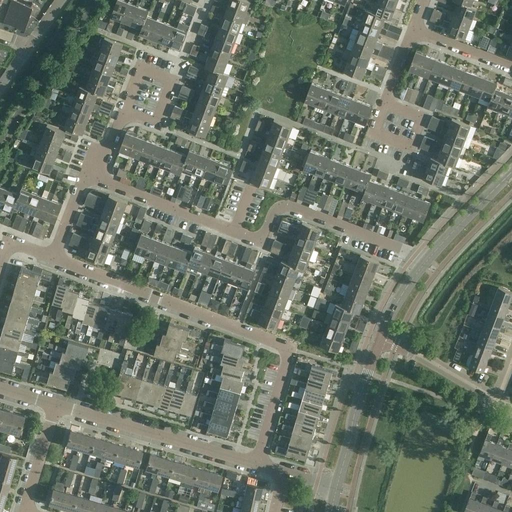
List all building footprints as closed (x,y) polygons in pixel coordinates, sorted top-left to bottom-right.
[(18,26),(19,23),(25,27),(39,8),(31,2),(29,5),(14,0),(10,0),(3,21),(23,28),(18,26)] [(124,14),(128,2),(124,0),(117,0),(111,17),(121,21),(124,14)] [(229,0),(228,4),(247,11),(250,1),(246,0),(229,0)] [(395,8),(398,0),(376,0),(376,1),(395,8)] [(477,8),(471,6),(458,1),(454,0),(451,0),(450,4),(449,5),(456,8),(454,11),(466,16),(473,18),(477,8)] [(385,17),(391,19),(395,8),(376,1),(373,11),(372,11),(385,16),(385,17)] [(131,25),(138,6),(128,2),(124,14),(121,21),(131,25)] [(186,3),(183,11),(194,15),(197,6),(186,3)] [(243,22),(247,11),(228,4),(224,15),(243,22)] [(148,15),(150,10),(138,6),(131,25),(141,28),(142,29),(147,15),(148,15)] [(367,10),(363,20),(381,26),(388,29),(390,23),(391,22),(384,20),(385,17),(385,16),(372,11),(373,11),(367,9),(367,10)] [(432,14),(444,19),(446,13),(434,9),(432,14)] [(469,28),(473,18),(466,16),(454,11),(450,21),(469,28)] [(442,25),(444,19),(432,14),(429,20),(435,22),(442,25)] [(141,28),(139,33),(150,38),(157,19),(148,15),(147,15),(142,29),(141,28)] [(239,32),(243,22),(224,15),(221,25),(239,32)] [(345,17),(342,23),(349,26),(352,20),(345,17)] [(160,41),(167,23),(157,19),(150,38),(160,41)] [(450,21),(444,19),(442,25),(441,26),(448,28),(446,32),(465,39),(469,28),(450,21)] [(378,37),(381,27),(363,20),(359,29),(378,37)] [(170,45),(177,26),(167,23),(160,41),(170,45)] [(388,29),(400,34),(403,28),(390,23),(388,29)] [(235,42),(239,32),(221,25),(217,35),(235,42)] [(177,26),(170,45),(180,49),(187,30),(177,26)] [(380,49),(383,44),(383,43),(376,40),(378,37),(359,29),(355,40),(374,47),(380,49)] [(398,39),(400,34),(388,29),(386,35),(398,39)] [(231,52),(235,42),(217,35),(213,45),(231,52)] [(478,46),(485,49),(490,37),(482,35),(478,46)] [(101,47),(119,54),(123,44),(105,36),(101,47)] [(370,57),(374,47),(355,40),(352,50),(370,57)] [(380,49),(393,54),(395,48),(383,44),(380,49)] [(228,62),(231,52),(213,45),(209,55),(228,62)] [(116,64),(119,54),(101,47),(97,57),(116,64)] [(391,59),(393,54),(380,49),(378,55),(391,59)] [(366,67),(373,69),(375,63),(375,62),(371,61),(372,58),(370,57),(352,50),(348,60),(366,67)] [(419,73),(426,55),(416,51),(409,70),(419,73)] [(205,66),(211,68),(211,67),(224,72),(228,62),(209,55),(205,66)] [(429,77),(436,59),(426,55),(419,73),(429,77)] [(112,74),(116,64),(97,57),(93,67),(112,74)] [(439,81),(446,62),(436,59),(429,77),(439,81)] [(362,78),(366,67),(348,60),(344,71),(362,78)] [(449,85),(456,66),(446,62),(439,81),(449,85)] [(375,63),(373,69),(385,74),(387,68),(375,63)] [(188,71),(201,76),(203,70),(190,65),(188,71)] [(459,89),(466,70),(456,66),(449,85),(459,89)] [(108,84),(112,74),(93,67),(89,77),(108,84)] [(229,74),(224,72),(211,67),(211,68),(207,78),(225,85),(229,74)] [(383,80),(385,74),(373,69),(370,75),(383,80)] [(469,92),(476,74),(466,70),(459,89),(469,92)] [(199,81),(201,76),(188,71),(185,76),(199,81)] [(479,96),(487,78),(476,74),(469,92),(479,96)] [(98,93),(104,95),(106,89),(113,92),(115,87),(108,84),(89,77),(86,88),(85,88),(98,93)] [(221,95),(225,85),(207,78),(203,88),(221,95)] [(495,87),(498,82),(487,78),(479,96),(490,100),(495,87)] [(315,104),(322,86),(312,82),(305,101),(315,104)] [(180,91),(193,96),(195,90),(182,85),(180,91)] [(85,88),(86,88),(80,86),(76,96),(95,103),(98,93),(85,88)] [(325,108),(332,89),(322,86),(315,104),(325,108)] [(409,101),(413,89),(408,87),(403,99),(409,101)] [(490,100),(488,105),(498,109),(505,91),(495,87),(490,100)] [(217,105),(221,95),(203,88),(199,98),(217,105)] [(336,112),(343,93),(332,89),(325,108),(336,112)] [(413,89),(409,101),(415,103),(419,91),(413,89)] [(191,101),(193,96),(180,91),(178,96),(191,101)] [(511,104),(511,102),(511,93),(505,91),(498,109),(508,113),(511,104)] [(346,116),(353,97),(343,93),(336,112),(346,116)] [(429,108),(433,96),(428,94),(423,107),(429,108)] [(91,113),(95,103),(76,96),(73,106),(91,113)] [(433,96),(429,108),(435,111),(439,98),(433,96)] [(356,119),(363,101),(353,97),(346,116),(356,119)] [(214,115),(217,105),(199,98),(195,108),(214,115)] [(100,105),(113,110),(115,104),(102,100),(100,105)] [(363,101),(356,119),(367,123),(373,105),(363,101)] [(111,115),(113,110),(100,105),(98,111),(111,115)] [(172,111),(185,116),(187,112),(188,110),(174,105),(172,111)] [(87,123),(91,113),(73,106),(69,116),(87,123)] [(210,125),(214,115),(195,108),(193,114),(187,112),(185,116),(192,118),(210,125)] [(183,122),(185,116),(172,111),(170,117),(183,122)] [(430,121),(442,126),(444,120),(432,115),(430,121)] [(83,134),(87,123),(69,116),(65,127),(83,134)] [(192,118),(185,116),(183,122),(183,123),(189,125),(188,129),(206,136),(210,125),(192,118)] [(453,130),(466,135),(470,125),(451,118),(447,128),(453,130)] [(270,130),(288,137),(292,126),(274,119),(270,130)] [(93,125),(105,130),(107,124),(95,120),(93,125)] [(440,132),(442,126),(430,121),(428,127),(440,132)] [(43,135),(62,142),(66,131),(47,124),(43,135)] [(103,136),(105,130),(93,125),(91,131),(103,136)] [(462,145),(466,135),(453,130),(447,128),(444,138),(462,145)] [(285,147),(288,137),(270,130),(266,140),(285,147)] [(130,154),(137,135),(126,131),(119,150),(130,154)] [(58,152),(62,142),(43,135),(39,145),(58,152)] [(140,158),(147,139),(137,135),(130,154),(140,158)] [(422,141),(435,146),(437,140),(424,136),(422,141)] [(459,155),(462,145),(444,138),(440,148),(459,155)] [(152,157),(157,143),(147,139),(140,158),(150,162),(152,157)] [(281,157),(285,147),(266,140),(262,150),(281,157)] [(432,152),(435,146),(422,141),(420,147),(432,152)] [(160,166),(167,147),(157,143),(152,157),(150,162),(160,166)] [(54,162),(58,152),(39,145),(36,155),(54,162)] [(170,170),(177,151),(167,147),(160,166),(170,170)] [(449,164),(455,166),(459,155),(440,148),(436,159),(449,164)] [(192,172),(200,153),(189,149),(187,155),(181,172),(191,176),(192,172)] [(277,167),(281,157),(262,150),(258,160),(277,167)] [(313,173),(320,154),(310,150),(303,169),(313,173)] [(180,174),(181,172),(187,155),(177,151),(170,170),(180,174)] [(50,173),(54,162),(36,155),(31,153),(27,164),(50,173)] [(202,176),(210,157),(200,153),(192,172),(202,176)] [(323,177),(331,157),(320,154),(313,173),(323,177)] [(213,180),(220,161),(210,157),(202,176),(213,180)] [(333,180),(341,161),(331,157),(323,177),(333,180)] [(436,159),(430,157),(426,167),(445,174),(449,164),(436,159)] [(273,177),(277,167),(258,160),(254,170),(273,177)] [(220,161),(213,180),(223,184),(230,165),(220,161)] [(344,184),(351,165),(341,161),(333,180),(344,184)] [(354,188),(361,169),(351,165),(344,184),(354,188)] [(441,185),(445,174),(426,167),(422,178),(441,185)] [(369,179),(371,173),(361,169),(354,188),(363,192),(364,192),(369,179)] [(269,187),(273,177),(254,170),(251,180),(269,187)] [(373,201),(377,190),(380,183),(369,179),(364,192),(363,192),(361,197),(373,201)] [(382,205),(389,187),(380,183),(377,190),(373,201),(382,205)] [(182,200),(187,187),(181,185),(176,198),(182,200)] [(9,191),(9,190),(0,186),(0,207),(2,208),(9,191)] [(303,201),(308,188),(302,186),(297,198),(303,201)] [(187,187),(182,200),(187,202),(192,190),(187,187)] [(393,209),(399,190),(389,187),(382,205),(393,209)] [(21,188),(19,193),(19,194),(14,207),(15,207),(25,211),(32,192),(21,188)] [(308,188),(303,201),(308,203),(313,190),(308,188)] [(13,212),(15,207),(14,207),(19,194),(19,193),(9,190),(9,191),(2,208),(13,212)] [(403,213),(410,194),(399,190),(393,209),(403,213)] [(35,215),(42,196),(32,192),(25,211),(35,215)] [(86,198),(98,203),(100,197),(88,193),(86,198)] [(202,208),(207,195),(201,193),(196,206),(202,208)] [(323,208),(327,196),(322,194),(317,206),(323,208)] [(413,216),(420,198),(410,194),(403,213),(413,216)] [(104,205),(123,212),(127,202),(108,195),(104,205)] [(207,195),(202,208),(207,210),(212,197),(207,195)] [(45,218),(52,200),(42,196),(35,215),(45,218)] [(327,196),(323,208),(329,210),(333,198),(327,196)] [(96,209),(98,203),(86,198),(83,204),(96,209)] [(420,198),(413,216),(423,220),(430,202),(420,198)] [(52,200),(45,218),(47,219),(56,222),(63,204),(52,200)] [(343,216),(348,203),(342,201),(338,214),(343,216)] [(348,203),(343,216),(349,218),(353,205),(348,203)] [(119,223),(123,212),(104,205),(101,215),(119,223)] [(78,218),(91,223),(93,217),(80,213),(78,218)] [(18,229),(22,216),(16,214),(12,227),(18,229)] [(116,232),(119,223),(101,215),(97,225),(116,232)] [(22,216),(18,229),(23,231),(28,219),(22,216)] [(89,229),(91,223),(78,218),(76,224),(89,229)] [(147,231),(151,221),(143,218),(142,219),(141,223),(139,228),(147,231)] [(279,225),(292,230),(294,224),(281,219),(279,225)] [(38,237),(43,224),(37,222),(32,235),(38,237)] [(298,232),(317,239),(321,229),(302,222),(298,232)] [(43,224),(38,237),(43,239),(48,226),(43,224)] [(112,242),(116,232),(97,225),(93,235),(112,242)] [(290,235),(292,230),(279,225),(277,230),(290,235)] [(206,246),(211,234),(205,231),(201,244),(206,246)] [(298,232),(294,242),(313,249),(317,239),(298,232)] [(70,238),(83,243),(85,238),(73,233),(70,238)] [(145,256),(152,237),(142,233),(135,252),(145,256)] [(211,234),(206,246),(212,248),(217,236),(211,234)] [(108,253),(112,242),(93,235),(89,245),(108,253)] [(155,260),(162,241),(152,237),(145,256),(155,260)] [(81,249),(83,243),(70,238),(68,244),(81,249)] [(227,254),(232,241),(226,239),(221,252),(227,254)] [(271,245),(284,250),(286,245),(273,240),(271,245)] [(165,263),(172,245),(162,241),(155,260),(165,263)] [(232,241),(227,254),(232,256),(237,243),(232,241)] [(314,261),(318,251),(313,249),(294,242),(290,252),(309,259),(314,261)] [(104,263),(108,253),(89,245),(85,256),(104,263)] [(175,267),(183,249),(172,245),(165,263),(175,267)] [(282,256),(284,250),(271,245),(269,251),(282,256)] [(194,247),(192,252),(188,265),(198,269),(205,251),(194,247)] [(247,262),(252,249),(246,247),(241,260),(247,262)] [(185,271),(188,265),(192,252),(183,249),(175,267),(185,271)] [(252,249),(247,262),(252,263),(252,264),(257,251),(252,249)] [(208,273),(215,255),(205,251),(198,269),(208,273)] [(305,270),(309,259),(290,252),(286,263),(299,268),(305,270)] [(356,264),(375,271),(379,261),(360,254),(356,264)] [(218,277),(225,258),(215,255),(208,273),(218,277)] [(228,281),(235,262),(225,258),(218,277),(228,281)] [(286,263),(281,261),(277,270),(296,277),(299,268),(286,263)] [(238,285),(245,266),(235,262),(228,281),(238,285)] [(245,266),(238,285),(248,288),(256,270),(250,268),(252,263),(247,262),(245,266)] [(371,281),(375,271),(356,264),(353,274),(371,281)] [(17,278),(38,284),(40,277),(47,279),(51,280),(52,276),(48,274),(21,266),(19,274),(14,272),(13,276),(17,278)] [(292,288),(296,277),(277,270),(273,280),(292,288)] [(367,292),(371,281),(353,274),(349,284),(367,292)] [(48,287),(38,284),(17,278),(15,285),(11,283),(10,287),(14,289),(35,294),(37,288),(47,291),(48,287)] [(63,309),(70,286),(63,284),(64,279),(60,278),(53,302),(59,304),(56,315),(61,317),(63,309)] [(288,298),(292,288),(273,280),(269,291),(288,298)] [(71,323),(73,315),(80,292),(73,290),(74,285),(70,284),(70,286),(63,309),(70,311),(67,322),(71,323)] [(364,301),(367,292),(349,284),(345,294),(364,301)] [(493,298),(508,303),(511,296),(511,291),(498,286),(493,298)] [(45,298),(35,294),(14,289),(12,296),(8,294),(6,298),(11,300),(32,305),(34,299),(44,302),(45,298)] [(81,329),(83,321),(90,298),(83,296),(84,291),(80,290),(80,292),(73,315),(79,317),(76,328),(81,329)] [(284,308),(288,298),(269,291),(265,301),(284,308)] [(354,310),(360,313),(364,301),(345,294),(341,305),(354,310)] [(91,335),(94,324),(100,304),(93,302),(94,298),(90,296),(90,298),(83,321),(89,323),(86,334),(91,335)] [(511,309),(511,304),(508,303),(493,298),(489,309),(504,315),(507,308),(511,310),(511,309)] [(42,309),(32,305),(11,300),(9,307),(4,305),(3,310),(8,311),(28,317),(30,310),(41,313),(42,309)] [(105,328),(111,307),(104,305),(105,301),(101,300),(100,304),(94,324),(100,326),(97,337),(102,338),(105,328)] [(263,307),(261,311),(280,318),(284,308),(265,301),(263,307)] [(113,341),(116,331),(122,310),(115,309),(116,304),(112,303),(111,307),(105,328),(111,329),(108,340),(113,341)] [(341,305),(335,303),(332,313),(350,320),(354,310),(341,305)] [(122,310),(116,331),(122,333),(119,343),(124,345),(133,314),(126,312),(127,307),(123,306),(122,310)] [(280,318),(261,311),(255,309),(252,307),(250,312),(253,313),(252,315),(259,317),(257,322),(276,329),(280,318)] [(509,316),(504,315),(489,309),(485,320),(500,326),(503,319),(508,321),(509,316)] [(39,320),(28,317),(8,311),(6,318),(1,316),(0,320),(4,322),(25,327),(27,321),(37,324),(39,320)] [(347,330),(350,320),(332,313),(328,323),(347,330)] [(505,328),(500,326),(485,320),(481,331),(496,337),(499,330),(504,332),(505,328)] [(36,330),(25,327),(4,322),(2,329),(0,327),(0,332),(1,333),(22,339),(24,332),(34,335),(36,330)] [(163,333),(186,340),(188,333),(199,336),(200,331),(170,322),(167,330),(162,328),(161,332),(163,333)] [(343,340),(347,330),(328,323),(324,333),(343,340)] [(501,339),(496,337),(481,331),(477,343),(492,348),(494,341),(499,343),(501,339)] [(32,342),(22,339),(1,333),(0,337),(0,344),(18,350),(20,343),(31,346),(32,342)] [(180,349),(182,343),(193,346),(194,342),(186,340),(163,333),(161,339),(157,338),(155,343),(157,343),(180,349)] [(339,351),(343,340),(324,333),(320,344),(339,351)] [(224,351),(241,356),(243,349),(248,351),(249,346),(225,339),(222,346),(212,343),(211,347),(224,351)] [(62,351),(86,357),(88,351),(92,352),(93,347),(69,340),(67,347),(56,344),(55,349),(62,351)] [(157,343),(155,350),(151,349),(149,353),(174,360),(176,353),(187,356),(188,352),(180,349),(157,343)] [(497,350),(492,348),(477,343),(472,354),(488,359),(490,353),(495,355),(497,350)] [(29,353),(18,350),(0,344),(0,356),(15,360),(17,354),(28,357),(29,353)] [(87,358),(86,357),(62,351),(61,358),(50,355),(49,359),(56,361),(80,368),(82,361),(86,362),(87,358)] [(249,358),(241,356),(224,351),(222,357),(212,354),(211,359),(224,363),(241,368),(243,361),(248,363),(249,358)] [(492,361),(488,359),(472,354),(468,365),(483,371),(486,364),(491,366),(492,361)] [(31,365),(15,360),(0,356),(0,368),(12,372),(14,365),(24,368),(22,375),(27,377),(31,365)] [(124,399),(126,395),(132,374),(125,372),(128,362),(124,360),(114,391),(121,393),(120,398),(124,399)] [(81,368),(80,368),(56,361),(54,368),(44,364),(42,369),(50,371),(74,378),(76,371),(80,372),(81,368)] [(249,370),(241,368),(224,363),(222,369),(212,366),(210,371),(223,375),(241,380),(243,373),(248,375),(249,370)] [(135,402),(137,398),(143,378),(136,376),(139,365),(135,364),(132,374),(126,395),(132,397),(131,401),(135,402)] [(308,376),(329,382),(331,375),(335,376),(336,372),(312,365),(310,371),(299,368),(298,373),(308,376)] [(148,401),(154,381),(147,379),(150,368),(146,367),(143,378),(137,398),(144,400),(142,404),(146,405),(148,401)] [(158,404),(164,384),(158,382),(161,371),(156,370),(155,375),(154,381),(148,401),(154,403),(153,407),(157,409),(158,404)] [(75,378),(74,378),(50,371),(48,378),(37,375),(36,379),(67,389),(69,381),(74,382),(75,378)] [(168,412),(169,408),(175,387),(169,385),(172,375),(167,373),(164,384),(158,404),(165,406),(164,411),(168,412)] [(248,382),(241,380),(223,375),(222,381),(211,378),(210,383),(220,386),(240,391),(242,385),(247,386),(248,382)] [(305,387),(325,392),(327,386),(332,387),(333,383),(329,382),(308,376),(307,382),(296,379),(294,384),(305,387)] [(179,415),(180,411),(186,390),(180,388),(183,378),(179,377),(175,387),(169,408),(176,409),(175,414),(179,415)] [(186,390),(180,411),(187,413),(186,417),(190,419),(198,394),(190,392),(193,381),(189,380),(186,390)] [(245,393),(240,391),(220,386),(218,393),(208,389),(206,394),(217,397),(237,403),(239,396),(243,397),(245,393)] [(330,394),(325,392),(305,387),(303,393),(293,390),(291,395),(302,398),(322,403),(324,397),(329,398),(330,394)] [(241,404),(237,403),(217,397),(215,403),(204,400),(203,405),(214,408),(234,413),(236,407),(240,408),(241,404)] [(327,405),(322,403),(302,398),(300,405),(289,401),(288,406),(299,409),(319,415),(321,408),(325,409),(327,405)] [(238,415),(234,413),(214,408),(212,414),(201,411),(200,415),(210,419),(231,424),(233,418),(237,419),(238,415)] [(324,416),(319,415),(299,409),(297,416),(286,412),(285,417),(296,420),(316,426),(318,419),(322,420),(324,416)] [(0,428),(7,431),(12,413),(2,410),(0,416),(0,428)] [(12,413),(7,431),(18,434),(23,416),(12,413)] [(235,426),(231,424),(210,419),(208,425),(198,422),(197,427),(227,436),(229,429),(234,430),(235,426)] [(320,427),(316,426),(296,420),(294,427),(283,423),(281,428),(292,431),(313,437),(315,430),(319,431),(320,427)] [(77,448),(82,433),(70,429),(65,444),(77,448)] [(317,438),(313,437),(292,431),(290,437),(280,434),(278,439),(289,442),(309,447),(311,441),(316,442),(317,438)] [(89,452),(94,437),(82,433),(77,448),(89,452)] [(491,458),(497,443),(489,440),(491,435),(487,433),(485,438),(484,438),(479,453),(491,458)] [(101,455),(105,440),(94,437),(89,452),(101,455)] [(502,462),(508,447),(501,444),(503,439),(499,438),(497,443),(491,458),(502,462)] [(113,459),(117,444),(105,440),(101,455),(113,459)] [(314,449),(309,447),(289,442),(287,448),(277,445),(275,450),(306,459),(308,452),(313,453),(314,449)] [(511,465),(511,442),(510,442),(508,447),(502,462),(511,465)] [(125,462),(129,447),(117,444),(113,459),(125,462)] [(129,447),(125,462),(137,466),(141,451),(129,447)] [(0,456),(0,466),(13,470),(16,458),(1,453),(0,456)] [(156,472),(161,457),(149,453),(144,468),(156,472)] [(168,475),(173,460),(161,457),(156,472),(168,475)] [(180,479),(184,464),(173,460),(168,475),(180,479)] [(192,482),(196,467),(184,464),(180,479),(192,482)] [(0,479),(9,482),(13,470),(0,466),(0,479)] [(204,486),(208,471),(196,467),(192,482),(204,486)] [(208,471),(204,486),(216,489),(220,474),(208,471)] [(0,492),(6,494),(9,482),(0,479),(0,492)] [(243,495),(259,499),(261,486),(246,483),(243,495)] [(60,507),(64,492),(52,488),(48,503),(60,507)] [(72,511),(76,496),(64,492),(60,507),(72,511)] [(465,511),(476,511),(481,501),(474,498),(476,493),(471,492),(470,497),(469,497),(463,511),(465,511)] [(256,511),(259,499),(243,495),(240,507),(256,511)] [(76,511),(84,511),(88,499),(76,496),(72,511),(76,511)] [(489,511),(492,505),(485,503),(487,498),(483,496),(481,501),(476,511),(489,511)] [(97,511),(100,503),(88,499),(84,511),(97,511)] [(211,510),(213,503),(202,500),(200,507),(211,510)] [(502,511),(503,509),(496,507),(498,502),(494,500),(492,505),(489,511),(502,511)] [(110,511),(112,506),(100,503),(97,511),(110,511)] [(176,509),(186,511),(187,511),(189,506),(178,503),(176,509)]
